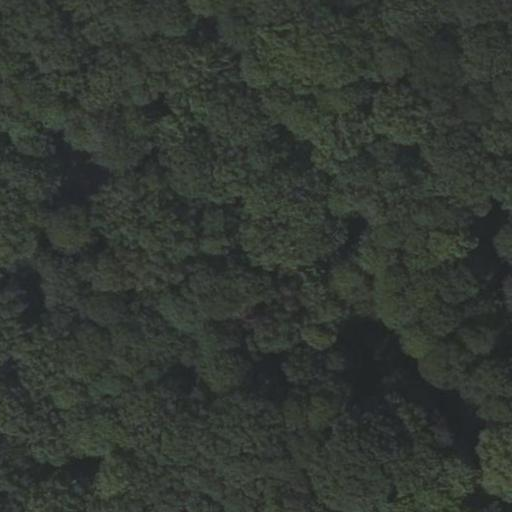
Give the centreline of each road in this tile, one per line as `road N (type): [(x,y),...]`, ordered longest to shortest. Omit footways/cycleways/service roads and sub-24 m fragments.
road 1 (track): [(352,234),(326,262),(254,261),(184,238),(0,98)]
road 2 (track): [(198,0),(352,234)]
